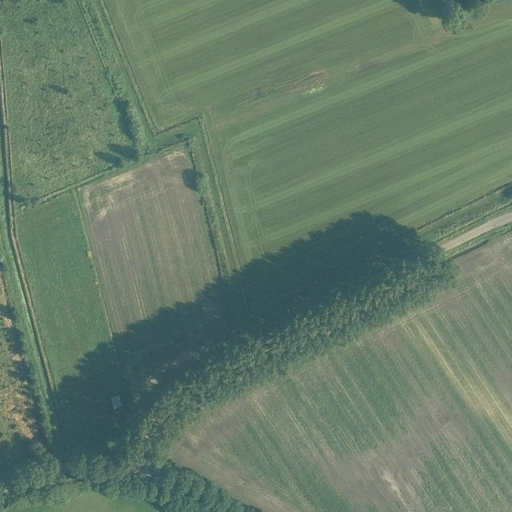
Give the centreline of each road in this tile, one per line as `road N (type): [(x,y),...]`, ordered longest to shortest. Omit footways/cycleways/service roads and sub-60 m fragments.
road 1 (unclassified): [(134,469),(152,416),(191,378),(511,216)]
road 2 (unclassified): [(0,490),(52,469),(134,469)]
